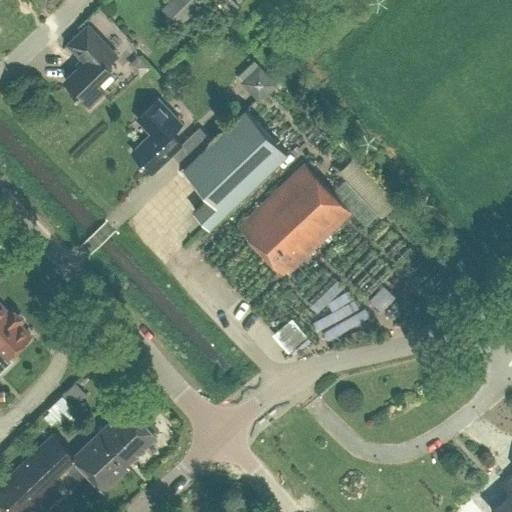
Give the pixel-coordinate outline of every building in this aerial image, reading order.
[(179,25),(205,0),(204,0),(169,0),(162,7),(179,25)] [(108,63),(117,54),(88,24),(68,43),(85,60),(65,79),(77,92),(75,94),(77,96),(79,94),(90,105),(105,91),(97,83),(112,68),(108,63)] [(146,138),(133,150),(141,159),(139,161),(142,164),(144,162),(152,171),(174,151),(186,164),(183,167),(210,195),(195,210),(210,226),(225,211),(288,152),(246,107),(212,139),(200,126),(181,144),(170,133),(182,122),(158,97),(137,117),(154,135),(148,140),(146,138)] [(305,162),(239,225),(279,268),(282,265),(289,272),(352,211),(305,162)] [(31,334),(20,323),(24,319),(12,307),(8,311),(0,302),(0,371),(13,359),(9,355),(31,334)] [(110,419),(97,432),(116,452),(120,448),(130,459),(158,433),(131,405),(113,422),(110,419)] [(0,483),(0,511),(23,511),(26,509),(28,510),(30,508),(29,506),(36,500),(37,501),(62,477),(69,485),(86,469),(105,488),(130,465),(127,462),(130,459),(120,448),(116,452),(97,432),(74,454),(70,450),(52,466),(50,464),(41,473),(38,474),(28,483),(15,469),(0,483)] [(54,433),(15,469),(28,483),(38,474),(41,473),(50,464),(52,466),(70,450),(54,433)] [(511,487),(511,489),(491,509),(493,511),(511,511),(511,473),(505,480),(511,487)]
